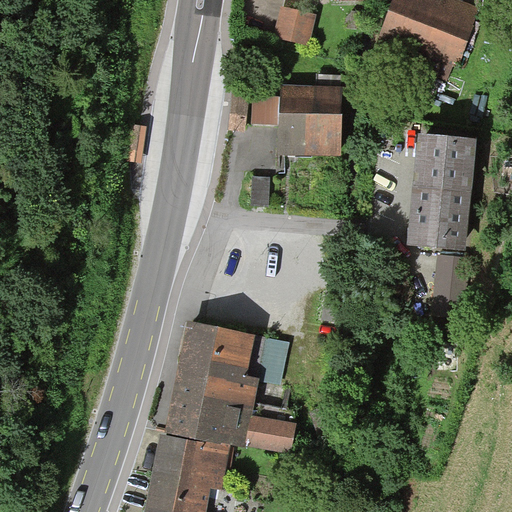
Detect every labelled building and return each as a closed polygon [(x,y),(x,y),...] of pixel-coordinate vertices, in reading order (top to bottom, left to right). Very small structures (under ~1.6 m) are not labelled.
[(394,0),(377,49),(428,67),(426,72),(449,80),(454,69),(457,70),(478,8),(453,0),(394,0)] [(280,8),(274,39),(310,46),(317,15),(280,8)] [(279,127),(278,156),(340,158),(343,89),(281,87),(280,98),(279,127)] [(234,94),(230,116),(246,118),(249,96),(234,94)] [(279,127),(280,98),(254,97),(252,126),(279,127)] [(131,125),(125,162),(141,165),(147,128),(131,125)] [(419,139),(409,249),(466,254),(476,144),(419,139)] [(253,178),(251,205),(268,206),(270,179),(253,178)] [(438,256),(432,317),(465,320),(471,259),(438,256)] [(325,294),(321,321),(345,324),(348,297),(325,294)] [(255,338),(186,325),(165,436),(235,449),(245,451),(246,448),(291,457),(297,426),(252,418),(259,381),(247,379),(255,338)] [(289,344),(255,338),(247,379),(259,381),(281,386),(289,344)] [(309,414),(323,448),(345,439),(331,405),(309,414)] [(229,479),(235,449),(165,436),(161,435),(153,476),(146,511),(207,511),(211,490),(222,492),(225,478),(229,479)]
